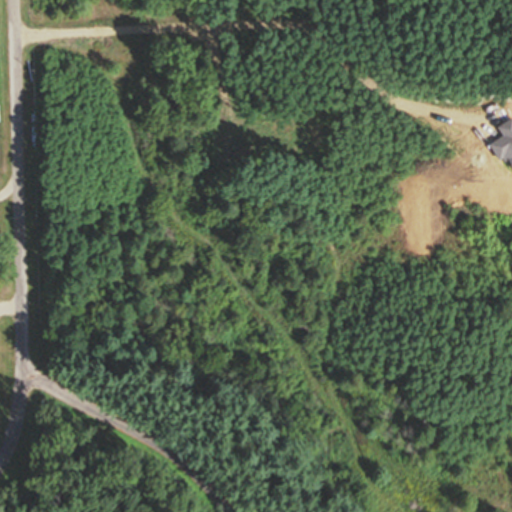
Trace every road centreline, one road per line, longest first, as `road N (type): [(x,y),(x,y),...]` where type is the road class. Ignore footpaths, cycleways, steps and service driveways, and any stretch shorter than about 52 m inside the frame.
road 1 (residential): [(0,461),(23,375),(14,0)]
road 2 (residential): [(228,511),(175,455),(23,375)]
